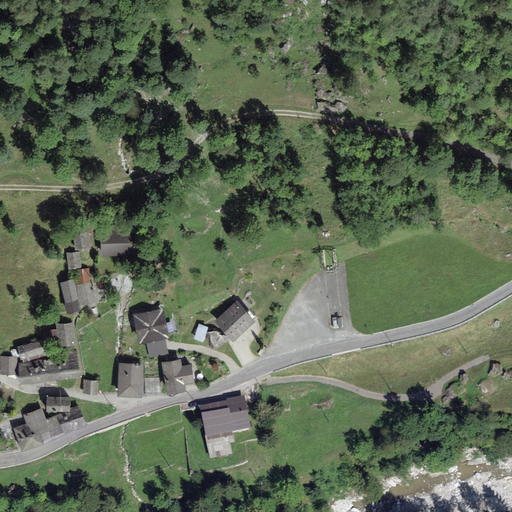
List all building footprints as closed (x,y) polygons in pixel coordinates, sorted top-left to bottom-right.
[(133,226),(98,226),(98,254),(133,253),(133,226)] [(88,233),(73,234),(74,249),(89,248),(88,233)] [(79,251),(66,252),(67,267),(80,266),(79,251)] [(80,283),(90,281),(88,268),(78,269),(80,283)] [(74,278),(60,281),(67,311),(81,308),(80,304),(75,284),(74,278)] [(80,283),(75,284),(80,304),(94,301),(90,281),(80,283)] [(237,299),(215,320),(232,339),(255,319),(237,299)] [(169,335),(162,307),(132,314),(139,342),(169,335)] [(342,316),(333,317),(334,327),(343,327),(342,316)] [(72,322),(56,322),(57,343),(72,342),(72,322)] [(208,326),(198,323),(194,337),(203,340),(208,326)] [(43,339),(18,345),(20,358),(46,352),(43,339)] [(16,356),(0,355),(0,372),(16,372),(16,356)] [(181,357),(161,361),(167,391),(186,388),(185,381),(194,379),(190,362),(182,364),(181,357)] [(56,358),(43,359),(44,368),(56,366),(56,358)] [(27,362),(18,363),(19,372),(29,371),(27,362)] [(143,362),(118,362),(117,394),(142,394),(143,362)] [(98,380),(83,379),(83,392),(97,392),(98,380)] [(69,396),(46,396),(46,409),(69,409),(69,396)] [(228,403),(200,408),(207,440),(250,431),(243,396),(227,399),(228,403)] [(69,409),(46,418),(49,428),(52,436),(86,423),(79,405),(69,409)] [(42,407),(23,414),(26,423),(14,427),(22,449),(43,441),(40,432),(49,428),(46,418),(42,407)]
